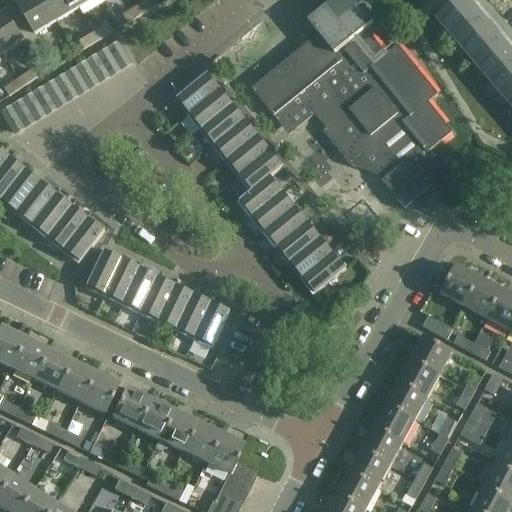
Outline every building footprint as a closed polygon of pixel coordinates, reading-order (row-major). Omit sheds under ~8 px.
[(57,22),(43,0),(27,0),(16,7),(25,20),(15,27),(25,42),(29,49),(38,43),(34,36),(57,22)] [(73,0),(43,0),(57,22),(79,9),(73,0)] [(73,0),(79,9),(93,0),(73,0)] [(152,0),(149,0),(137,7),(142,16),(157,7),(152,0)] [(438,96),(398,47),(386,56),(365,30),(373,23),(353,0),(335,0),(309,22),(320,36),(252,90),(280,125),(287,120),(296,131),(315,116),(327,129),(323,133),(351,167),(376,176),(404,210),(432,188),(417,169),(431,157),(428,153),(452,134),(428,104),(438,96)] [(511,54),(466,0),(460,0),(438,20),(511,107),(511,54)] [(142,16),(137,7),(122,16),(127,24),(142,16)] [(25,42),(15,27),(6,13),(0,16),(0,53),(2,57),(25,42)] [(108,25),(93,34),(98,42),(113,33),(108,25)] [(98,42),(93,34),(78,43),(83,51),(98,42)] [(119,43),(108,49),(120,69),(131,62),(119,43)] [(108,49),(97,56),(109,75),(120,69),(108,49)] [(97,56),(86,62),(98,82),(109,75),(97,56)] [(86,62),(76,68),(88,88),(98,82),(86,62)] [(76,68),(65,75),(77,95),(88,88),(76,68)] [(32,70),(17,80),(23,88),(37,78),(32,70)] [(174,101),(187,117),(220,90),(207,74),(174,101)] [(65,75),(54,81),(66,101),(77,95),(65,75)] [(23,88),(17,80),(3,90),(8,97),(23,88)] [(54,81),(43,88),(55,108),(66,101),(54,81)] [(43,88),(33,94),(45,114),(55,108),(43,88)] [(220,90),(187,117),(199,133),(232,106),(220,90)] [(33,94),(22,100),(34,120),(45,114),(33,94)] [(22,100),(11,107),(23,127),(34,120),(22,100)] [(232,106),(199,133),(211,148),(245,121),(232,106)] [(23,127),(11,107),(0,113),(12,133),(23,127)] [(245,121),(211,148),(224,163),(257,136),(245,121)] [(257,136),(224,163),(236,179),(270,152),(257,136)] [(0,171),(11,158),(0,149),(0,171)] [(270,152),(236,179),(249,194),(270,178),(283,168),(270,152)] [(11,158),(0,171),(0,203),(26,170),(11,158)] [(26,170),(0,203),(15,216),(41,183),(26,170)] [(249,194),(236,204),(249,220),(282,193),(270,178),(249,194)] [(41,183),(15,216),(31,228),(57,195),(41,183)] [(282,193),(249,220),(262,235),(295,208),(282,193)] [(57,195),(31,228),(46,240),(72,207),(57,195)] [(72,207),(46,240),(62,252),(88,219),(72,207)] [(295,208),(262,235),(274,251),(307,224),(295,208)] [(88,219),(62,252),(78,265),(104,232),(88,219)] [(307,224),(274,251),(287,266),(320,239),(307,224)] [(320,239),(287,266),(299,281),(332,255),(320,239)] [(85,289),(104,298),(123,260),(104,251),(85,289)] [(332,255),(299,281),(312,297),(345,271),(332,255)] [(123,260),(104,298),(122,307),(140,269),(123,260)] [(441,296),(464,309),(480,280),(456,267),(441,296)] [(140,269),(122,307),(140,316),(158,278),(140,269)] [(158,278),(140,316),(157,324),(176,286),(158,278)] [(480,280),(464,309),(487,321),(502,292),(480,280)] [(176,286),(157,324),(175,333),(194,295),(176,286)] [(511,296),(502,292),(487,321),(509,332),(511,327),(511,296)] [(194,295),(175,333),(193,342),(212,304),(194,295)] [(212,304),(193,342),(212,351),(230,313),(212,304)] [(446,341),(452,330),(428,317),(422,329),(446,341)] [(0,365),(9,369),(23,340),(0,328),(0,365)] [(453,345),(469,354),(474,345),(458,336),(453,345)] [(423,339),(410,362),(438,378),(451,354),(423,339)] [(23,340),(9,369),(32,381),(46,351),(23,340)] [(474,345),(469,354),(485,362),(490,353),(474,345)] [(46,351),(32,381),(55,392),(70,363),(46,351)] [(498,369),(511,376),(511,365),(503,360),(498,369)] [(410,362),(398,384),(426,400),(438,378),(410,362)] [(70,363),(55,392),(79,403),(93,374),(70,363)] [(93,374),(79,403),(103,415),(117,385),(93,374)] [(493,396),(501,380),(493,375),(484,392),(493,396)] [(474,377),(466,393),(473,396),(481,380),(474,377)] [(398,384),(386,407),(414,422),(426,400),(398,384)] [(110,419),(134,430),(148,401),(125,389),(110,419)] [(473,396),(466,393),(457,409),(464,412),(473,396)] [(148,401),(134,430),(158,442),(172,412),(148,401)] [(18,410),(2,402),(0,405),(0,412),(14,419),(18,410)] [(477,405),(468,421),(477,425),(485,410),(477,405)] [(386,407),(374,429),(402,444),(414,422),(386,407)] [(18,410),(14,419),(30,427),(34,418),(18,410)] [(181,453),(195,424),(172,412),(158,442),(154,450),(160,453),(167,446),(181,453)] [(449,420),(440,435),(449,440),(457,425),(449,420)] [(477,425),(468,421),(460,436),(468,441),(477,425)] [(195,424),(181,453),(204,465),(219,435),(195,424)] [(65,432),(49,425),(44,433),(61,441),(65,432)] [(374,429),(362,451),(390,467),(402,444),(374,429)] [(36,438),(19,430),(15,439),(31,447),(36,438)] [(65,432),(61,441),(77,449),(81,440),(65,432)] [(219,435),(204,465),(227,476),(228,476),(229,474),(234,464),(243,447),(219,435)] [(449,440),(440,435),(432,451),(440,455),(449,440)] [(52,446),(36,438),(31,447),(48,455),(52,446)] [(511,443),(509,442),(497,465),(511,472),(511,443)] [(116,468),(121,460),(93,446),(88,455),(116,468)] [(452,450),(444,465),(453,470),(461,455),(452,450)] [(362,451),(349,474),(377,489),(390,467),(362,451)] [(83,461),(66,453),(62,462),(78,470),(83,461)] [(137,467),(121,460),(116,468),(133,476),(137,467)] [(99,469),(83,461),(78,470),(95,478),(99,469)] [(234,464),(229,474),(251,485),(256,475),(234,464)] [(453,470),(444,465),(435,481),(444,486),(453,470)] [(511,472),(497,465),(485,487),(511,501),(511,472)] [(423,467),(414,482),(423,487),(431,472),(423,467)] [(0,493),(11,477),(0,470),(0,493)] [(227,476),(223,484),(246,496),(251,485),(229,474),(228,476),(227,476)] [(349,474),(337,496),(365,511),(377,489),(349,474)] [(11,477),(0,493),(0,509),(4,511),(19,511),(32,492),(11,477)] [(149,478),(147,483),(145,487),(161,495),(166,486),(149,478)] [(133,490),(117,482),(113,491),(129,499),(133,490)] [(423,487),(414,482),(406,498),(415,502),(423,487)] [(223,484),(218,495),(241,506),(246,496),(223,484)] [(182,494),(166,486),(161,495),(178,503),(182,494)] [(511,501),(485,487),(473,510),(477,511),(508,511),(511,506),(511,501)] [(150,498),(133,490),(129,499),(145,507),(150,498)] [(32,492),(19,511),(50,511),(54,506),(32,492)] [(211,504),(226,511),(238,511),(241,506),(218,495),(213,505),(211,504)] [(337,496),(328,511),(365,511),(337,496)] [(427,496),(419,511),(429,511),(436,501),(427,496)]
